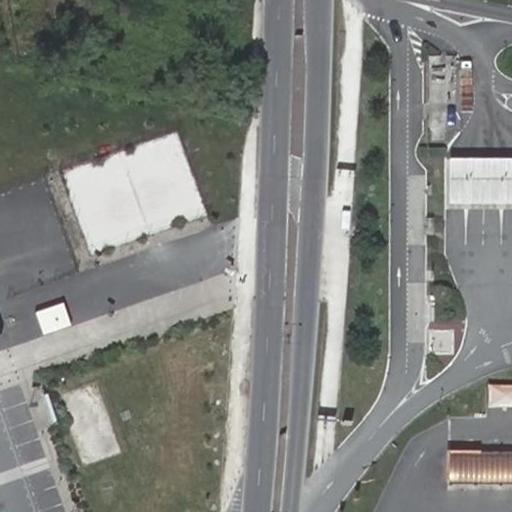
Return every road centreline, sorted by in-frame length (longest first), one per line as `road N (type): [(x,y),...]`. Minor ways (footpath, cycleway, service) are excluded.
road 1 (secondary): [(291,511),(314,199),(318,0)]
road 2 (secondary): [(279,0),(256,511)]
